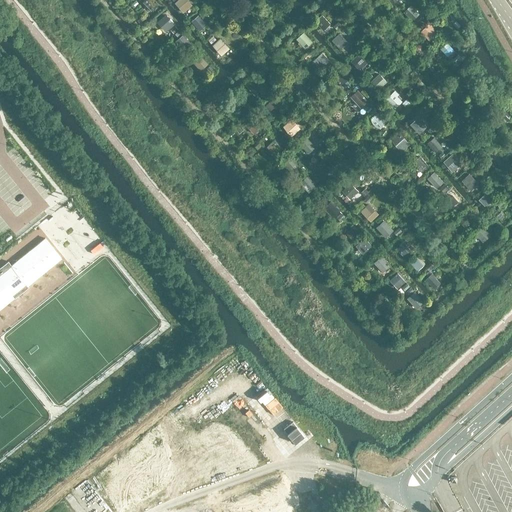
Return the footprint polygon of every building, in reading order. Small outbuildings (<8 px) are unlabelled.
[(152,0),(144,0),(142,2),(151,11),(157,6),(152,0)] [(192,5),(187,0),(177,0),(175,3),(183,13),(192,5)] [(403,12),(412,21),(419,14),(411,5),(403,12)] [(395,6),(390,10),(393,14),(399,9),(395,6)] [(175,24),(166,14),(157,22),(166,32),(175,24)] [(191,21),(200,31),(207,25),(198,15),(191,21)] [(315,21),(323,30),(330,24),(322,15),(315,21)] [(420,31),(429,40),(437,33),(429,24),(420,31)] [(296,39),(305,49),(312,42),(303,32),(296,39)] [(331,41),(340,49),(348,42),(339,33),(331,41)] [(175,41),(184,52),(192,45),(183,34),(175,41)] [(212,45),(221,56),(230,48),(220,38),(212,45)] [(440,48),(448,58),(455,52),(446,42),(440,48)] [(308,51),(303,56),(307,60),(312,55),(308,51)] [(330,60),(322,52),(313,61),(321,69),(330,60)] [(368,62),(359,53),(350,61),(359,70),(368,62)] [(192,61),(200,71),(209,63),(200,54),(192,61)] [(333,64),(328,69),(331,73),(337,68),(333,64)] [(471,70),(462,78),(470,87),(473,84),(471,81),(471,79),(475,75),(471,70)] [(340,71),(333,76),(343,88),(349,82),(340,71)] [(386,82),(379,74),(371,82),(378,90),(386,82)] [(329,77),(324,82),(328,86),(333,81),(329,77)] [(246,85),(254,95),(262,88),(253,78),(246,85)] [(481,93),(489,102),(496,96),(487,87),(481,93)] [(368,101),(358,90),(350,97),(360,108),(368,101)] [(395,108),(402,101),(397,96),(399,94),(395,90),(386,99),(395,108)] [(243,104),(235,96),(226,105),(234,112),(243,104)] [(407,98),(402,103),(407,108),(412,104),(407,98)] [(264,105),(272,114),(279,108),(271,99),(264,105)] [(370,104),(365,108),(368,112),(373,107),(370,104)] [(499,114),(507,123),(511,117),(511,114),(506,107),(499,114)] [(246,109),(242,114),(246,118),(251,113),(246,109)] [(378,112),(370,118),(371,119),(371,121),(372,122),(373,124),(374,125),(376,126),(378,128),(380,128),(386,121),(378,112)] [(288,115),(283,120),(286,123),(291,118),(288,115)] [(245,123),(254,133),(262,126),(253,116),(245,123)] [(410,124),(419,134),(426,127),(417,117),(410,124)] [(283,127),(291,136),(300,128),(291,119),(283,127)] [(433,126),(428,131),(431,134),(436,129),(433,126)] [(392,141),(401,152),(410,144),(400,134),(392,141)] [(264,141),(273,150),(279,145),(271,135),(264,141)] [(299,144),(308,153),(315,147),(307,137),(299,144)] [(427,143),(435,153),(442,147),(434,137),(427,143)] [(449,143),(445,146),(450,151),(453,148),(449,143)] [(282,162),(292,173),(299,166),(290,155),(282,162)] [(413,162),(421,172),(428,166),(419,156),(413,162)] [(444,162),(452,171),(458,165),(450,156),(444,162)] [(318,165),(326,175),(334,167),(326,158),(318,165)] [(427,178),(436,188),(443,182),(434,172),(427,178)] [(461,181),(470,190),(478,183),(469,174),(461,181)] [(316,185),(307,176),(300,183),(309,193),(316,185)] [(358,191),(350,183),(342,191),(350,199),(358,191)] [(444,197),(452,206),(459,200),(451,191),(444,197)] [(478,199),(487,208),(494,201),(486,192),(478,199)] [(501,199),(496,203),(499,207),(505,203),(501,199)] [(323,208),(332,218),(340,210),(331,201),(323,208)] [(361,211),(370,221),(378,214),(368,204),(361,211)] [(495,217),(504,227),(511,221),(502,211),(495,217)] [(469,212),(462,219),(468,225),(475,219),(469,212)] [(348,236),(356,228),(347,219),(340,227),(348,236)] [(376,227),(385,237),(393,230),(384,220),(376,227)] [(482,226),(474,233),(482,242),(490,235),(482,226)] [(0,308),(63,258),(46,236),(12,264),(9,261),(0,268),(0,308)] [(357,244),(366,254),(373,247),(364,238),(357,244)] [(393,246),(401,255),(409,248),(401,239),(393,246)] [(373,263),(382,272),(390,265),(381,256),(373,263)] [(425,264),(418,256),(410,263),(417,271),(425,264)] [(406,281),(398,273),(389,280),(397,289),(406,281)] [(425,280),(433,289),(440,283),(431,274),(425,280)] [(424,302),(411,287),(405,292),(409,296),(407,298),(416,309),(424,302)] [(72,511),(64,500),(46,511),(72,511)]
